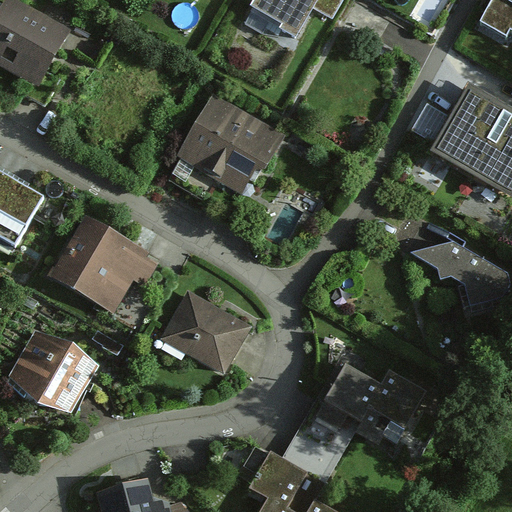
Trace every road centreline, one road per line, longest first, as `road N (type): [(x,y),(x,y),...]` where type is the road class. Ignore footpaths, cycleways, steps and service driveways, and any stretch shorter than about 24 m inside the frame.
road 1 (residential): [(281,302),(289,341),(283,377),(256,405),(99,451),(38,493)]
road 2 (residential): [(183,235),(0,132)]
